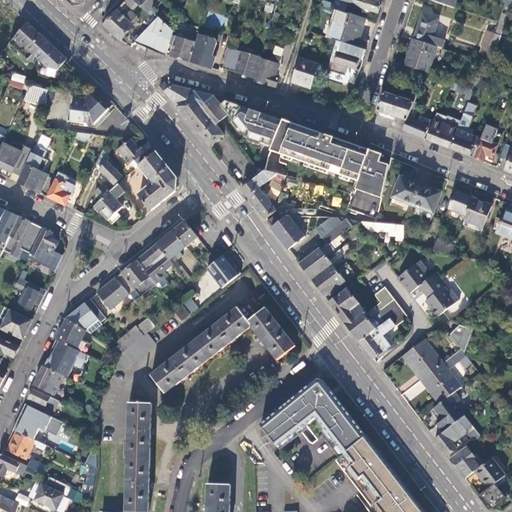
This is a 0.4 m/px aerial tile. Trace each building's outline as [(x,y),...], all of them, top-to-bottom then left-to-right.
[(139,4),(136,2),(133,0),(126,0),(104,25),(110,31),(121,41),(140,20),(132,12),(126,19),(121,14),(129,5),(133,10),(139,4)] [(151,10),(160,0),(137,0),(136,2),(139,4),(156,20),(159,17),(151,10)] [(345,11),(348,3),(341,1),(338,0),(335,0),(333,7),(339,9),(345,11)] [(382,3),(373,0),(341,0),(341,1),(348,3),(378,14),(382,3)] [(357,47),(366,18),(345,11),(339,9),(330,38),(342,42),(357,47)] [(424,13),(415,39),(437,46),(443,48),(445,41),(434,37),(440,19),(424,13)] [(501,13),(494,33),(501,36),(508,15),(501,13)] [(166,54),(174,30),(165,23),(159,17),(156,20),(136,40),(166,54)] [(36,30),(28,23),(15,37),(31,51),(37,56),(49,42),(36,30)] [(190,62),(199,34),(200,32),(196,31),(188,28),(184,39),(177,36),(171,56),(182,59),(190,62)] [(488,51),(494,33),(487,30),(479,52),(487,56),(488,51)] [(494,33),(488,51),(495,53),(501,36),(494,33)] [(215,39),(199,34),(190,62),(201,65),(213,68),(216,57),(214,56),(218,43),(215,39)] [(296,38),(289,36),(282,59),(283,59),(281,65),(263,59),(256,82),(266,85),(270,86),(276,88),(280,79),(282,80),(296,38)] [(437,46),(415,39),(407,65),(427,71),(429,72),(437,46)] [(55,47),(49,42),(37,56),(49,68),(59,70),(68,60),(55,47)] [(364,58),(366,51),(357,47),(342,42),(339,52),(360,59),(360,57),(364,58)] [(272,53),(281,56),(284,48),(275,45),(272,53)] [(239,73),(255,77),(262,53),(258,52),(257,56),(231,48),(224,68),(239,73)] [(355,72),(359,73),(364,58),(360,57),(360,59),(339,52),(335,63),(356,70),(355,72)] [(319,65),(300,58),(292,83),(311,89),(319,65)] [(355,73),(355,72),(356,70),(335,63),(334,66),(355,73)] [(26,84),(27,84),(28,80),(13,75),(11,79),(26,84)] [(24,89),(26,84),(11,79),(9,85),(24,89)] [(453,82),(450,90),(469,97),(472,89),(453,82)] [(179,107),(188,118),(201,107),(198,104),(210,95),(186,89),(166,83),(159,86),(168,95),(175,104),(179,107)] [(49,90),(31,85),(24,100),(40,105),(39,106),(46,108),(47,100),(48,92),(49,90)] [(55,93),(48,92),(47,100),(54,100),(55,93)] [(424,94),(418,92),(416,97),(414,103),(408,120),(414,122),(424,94)] [(400,98),(385,93),(378,111),(408,122),(408,120),(414,103),(412,103),(400,98)] [(108,111),(90,94),(86,99),(75,96),(73,111),(72,122),(85,124),(86,117),(87,110),(90,110),(92,116),(95,124),(108,111)] [(201,134),(211,147),(224,136),(216,125),(229,115),(222,106),(219,101),(215,96),(210,95),(198,104),(201,107),(188,118),(201,134)] [(245,138),(272,148),(280,130),(284,121),(241,106),(232,103),(227,101),(222,106),(229,115),(245,136),(245,138)] [(477,106),(468,103),(458,130),(450,149),(458,152),(473,158),(481,138),(472,135),(474,131),(468,128),(477,106)] [(420,117),(418,124),(429,128),(431,122),(420,117)] [(408,120),(408,122),(404,131),(413,134),(425,139),(429,128),(418,124),(414,122),(408,120)] [(458,130),(435,120),(427,140),(440,145),(450,149),(458,130)] [(356,189),(381,198),(389,165),(379,162),(381,154),(284,121),(280,130),(272,148),(271,151),(358,181),(356,189)] [(481,138),(473,158),(480,161),(484,162),(486,156),(493,159),(498,146),(492,143),(498,130),(486,125),(481,138)] [(88,143),(92,134),(78,132),(75,137),(88,143)] [(141,150),(132,139),(118,150),(130,164),(131,163),(136,169),(139,166),(156,152),(149,143),(141,150)] [(3,143),(0,149),(0,166),(20,176),(30,157),(32,151),(22,146),(20,151),(3,143)] [(501,157),(509,160),(511,153),(511,152),(511,146),(506,144),(501,157)] [(111,159),(103,150),(97,162),(102,167),(100,169),(109,179),(95,193),(101,200),(117,186),(115,184),(123,177),(115,169),(117,168),(110,160),(111,159)] [(165,162),(156,152),(139,166),(154,184),(140,195),(152,210),(176,191),(178,178),(165,162)] [(40,193),(49,175),(36,169),(40,161),(30,157),(20,176),(17,182),(40,193)] [(280,174),(265,170),(243,189),(250,199),(266,219),(276,211),(273,207),(260,189),(270,181),(280,174)] [(67,176),(59,172),(47,197),(65,205),(75,185),(65,181),(67,176)] [(286,175),(280,174),(270,181),(283,185),(286,175)] [(442,193),(401,177),(392,198),(433,215),(442,193)] [(129,180),(127,185),(139,189),(141,184),(129,180)] [(119,184),(117,186),(101,200),(95,206),(112,224),(121,216),(118,212),(124,207),(117,200),(126,193),(119,184)] [(323,195),(323,186),(315,185),(314,194),(323,195)] [(456,192),(449,210),(468,217),(474,199),(456,192)] [(340,207),(342,198),(333,196),(331,206),(340,207)] [(474,199),(468,217),(464,226),(483,232),(493,206),(474,199)] [(511,212),(507,211),(498,233),(511,237),(511,212)] [(13,222),(0,215),(0,227),(9,231),(13,222)] [(272,228),(288,215),(276,215),(268,222),(272,228)] [(299,229),(288,215),(272,228),(275,232),(289,249),(305,237),(299,229)] [(319,227),(331,218),(288,215),(299,229),(301,227),(319,227)] [(30,222),(20,217),(4,251),(19,258),(22,250),(31,254),(43,231),(29,224),(30,222)] [(327,242),(354,220),(349,218),(331,218),(319,227),(316,229),(327,242)] [(356,223),(358,221),(354,220),(327,242),(328,245),(330,244),(356,223)] [(367,237),(371,234),(370,231),(363,222),(358,221),(356,223),(367,237)] [(191,229),(186,222),(174,231),(186,247),(198,237),(191,229)] [(377,223),(375,223),(363,222),(370,231),(376,232),(377,223)] [(404,226),(377,223),(376,232),(392,234),(392,235),(397,236),(397,240),(404,241),(404,226)] [(43,231),(31,254),(31,256),(40,260),(45,250),(54,255),(60,241),(52,237),(54,233),(44,229),(43,231)] [(186,247),(174,231),(157,245),(170,260),(174,258),(176,255),(179,259),(183,255),(180,252),(186,247)] [(226,236),(222,238),(229,247),(232,244),(226,236)] [(321,250),(320,248),(300,264),(304,269),(312,280),(332,265),(326,256),(334,249),(330,244),(328,245),(321,250)] [(436,244),(433,251),(453,255),(455,250),(436,244)] [(170,260),(157,245),(141,258),(143,260),(140,263),(157,284),(158,285),(167,278),(163,272),(173,264),(170,260)] [(335,254),(339,259),(351,250),(347,245),(335,254)] [(207,269),(223,289),(241,274),(225,254),(217,261),(207,269)] [(193,280),(174,258),(170,260),(173,264),(189,283),(193,280)] [(140,263),(138,260),(116,278),(129,294),(146,280),(152,288),(157,284),(140,263)] [(420,260),(398,278),(406,288),(410,294),(412,292),(420,287),(429,299),(426,301),(438,316),(461,299),(453,289),(449,292),(446,287),(448,285),(437,272),(429,278),(425,273),(428,271),(420,260)] [(317,287),(326,297),(346,282),(332,265),(312,280),(317,287)] [(47,291),(20,278),(15,288),(22,291),(23,287),(25,288),(24,292),(27,294),(22,304),(31,309),(34,304),(40,307),(47,291)] [(129,294),(116,278),(98,292),(112,309),(130,295),(129,294)] [(375,295),(381,303),(391,295),(385,288),(375,295)] [(367,313),(347,289),(330,302),(339,315),(348,327),(367,313)] [(381,303),(379,304),(373,309),(378,315),(382,319),(385,323),(403,310),(391,295),(381,303)] [(91,298),(67,318),(84,330),(98,319),(101,323),(106,318),(91,298)] [(198,309),(190,298),(183,304),(191,315),(198,309)] [(191,315),(183,304),(175,311),(181,321),(191,315)] [(152,375),(166,393),(251,326),(261,338),(265,343),(278,359),(295,346),(265,309),(249,322),(238,308),(152,375)] [(378,315),(373,309),(367,313),(348,327),(354,334),(360,342),(385,323),(382,319),(378,322),(375,318),(378,315)] [(33,321),(11,310),(2,330),(24,340),(33,321)] [(409,317),(403,310),(385,323),(360,342),(365,348),(373,359),(391,345),(383,336),(396,325),(397,327),(409,317)] [(57,340),(77,350),(87,332),(84,330),(67,318),(57,340)] [(147,333),(156,327),(149,318),(137,328),(144,336),(147,333)] [(98,319),(84,330),(87,332),(89,333),(102,323),(101,323),(98,319)] [(461,325),(450,336),(461,350),(464,354),(474,330),(461,325)] [(144,336),(137,328),(136,327),(121,340),(128,349),(144,336)] [(156,344),(147,333),(144,336),(128,349),(125,352),(121,355),(117,358),(126,369),(156,344)] [(15,358),(21,346),(0,337),(0,366),(6,353),(15,358)] [(57,340),(51,353),(53,354),(50,360),(49,359),(45,367),(64,376),(69,378),(75,366),(82,369),(85,363),(87,364),(90,356),(77,350),(57,340)] [(443,364),(425,340),(403,357),(421,381),(443,364)] [(113,350),(121,355),(125,352),(119,345),(113,350)] [(464,354),(461,350),(443,364),(421,381),(439,405),(449,397),(455,392),(461,388),(448,371),(466,357),(464,354)] [(45,367),(44,366),(35,385),(45,390),(46,390),(56,394),(64,376),(45,367)] [(323,380),(318,379),(277,412),(295,435),(317,418),(344,454),(350,449),(366,437),(323,380)] [(449,397),(439,405),(434,409),(439,416),(438,419),(441,423),(437,426),(443,434),(458,422),(465,416),(466,415),(460,407),(462,406),(466,406),(471,401),(461,388),(455,392),(449,397)] [(43,413),(49,416),(52,410),(55,411),(58,405),(62,407),(63,404),(59,403),(60,401),(34,389),(29,399),(46,407),(43,413)] [(511,399),(495,393),(508,410),(511,399)] [(126,511),(148,511),(149,489),(149,482),(151,435),(151,428),(152,404),(129,403),(126,511)] [(19,420),(14,430),(17,431),(35,440),(40,428),(58,436),(64,423),(49,416),(43,413),(26,405),(21,414),(25,416),(22,422),(19,420)] [(443,434),(435,440),(440,446),(448,457),(457,450),(457,449),(462,445),(458,440),(467,433),(473,442),(480,436),(465,416),(458,422),(443,434)] [(44,451),(47,446),(35,440),(17,431),(8,451),(28,460),(35,444),(38,446),(37,448),(44,451)] [(350,449),(344,454),(353,465),(356,469),(358,470),(360,470),(363,468),(367,473),(362,477),(379,499),(381,502),(383,503),(385,503),(388,501),(393,506),(386,511),(423,511),(409,493),(407,494),(403,489),(404,489),(405,488),(405,486),(404,485),(384,460),(382,461),(378,456),(380,454),(366,437),(350,449)] [(472,458),(464,449),(450,460),(454,465),(462,475),(462,474),(466,479),(475,472),(484,465),(476,455),(472,458)] [(29,467),(2,454),(0,458),(0,464),(0,465),(0,474),(5,477),(9,469),(23,476),(24,473),(36,478),(39,471),(29,467)] [(91,454),(86,464),(97,469),(97,455),(97,454),(91,454)] [(492,459),(484,465),(475,472),(488,489),(495,484),(504,478),(505,476),(492,459)] [(31,461),(29,467),(39,471),(45,474),(48,467),(35,461),(31,461)] [(356,469),(353,465),(349,469),(358,480),(362,477),(367,473),(363,468),(360,470),(358,470),(356,469)] [(87,494),(93,496),(97,469),(90,468),(87,494)] [(504,478),(495,484),(498,488),(507,482),(504,478)] [(229,511),(230,485),(209,484),(208,505),(208,511),(207,511),(229,511)] [(498,488),(495,484),(488,489),(479,497),(482,500),(489,510),(491,510),(509,496),(503,489),(500,491),(498,488)] [(36,500),(58,511),(65,495),(43,485),(36,500)] [(16,511),(20,504),(0,494),(0,507),(9,511),(16,511)] [(15,501),(26,505),(28,498),(17,494),(15,501)] [(380,507),(383,511),(386,511),(393,506),(388,501),(385,503),(383,503),(381,502),(379,499),(374,502),(379,508),(380,507)]
